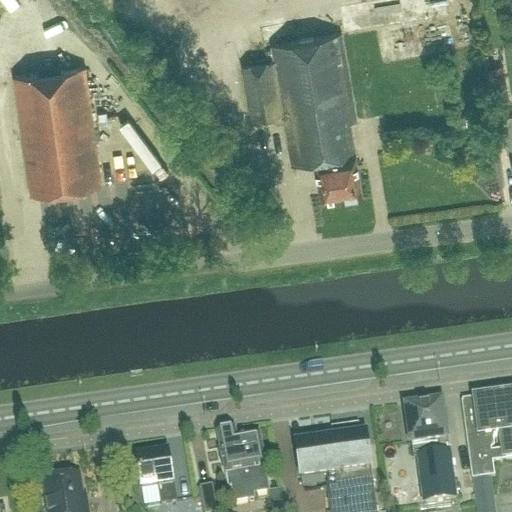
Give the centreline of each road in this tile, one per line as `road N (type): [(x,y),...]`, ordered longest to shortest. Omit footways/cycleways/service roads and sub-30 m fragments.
road 1 (primary): [(0,421),(511,347)]
road 2 (unclassified): [(0,298),(511,225)]
